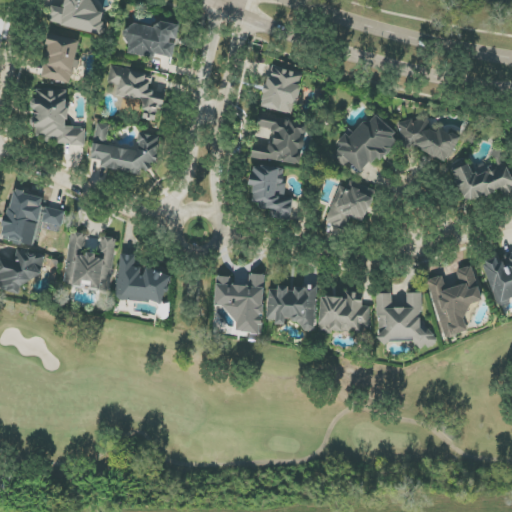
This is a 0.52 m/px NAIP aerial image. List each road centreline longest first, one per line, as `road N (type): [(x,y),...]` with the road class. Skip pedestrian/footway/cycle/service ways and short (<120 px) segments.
road 1 (tertiary): [(210,0),(350,51),(511,90)]
road 2 (residential): [(233,235),(344,261),(397,260),(511,223)]
road 3 (tertiary): [(511,60),(292,0)]
road 4 (residential): [(190,202),(230,0)]
road 5 (residential): [(246,0),(214,201)]
road 6 (residential): [(185,256),(209,260),(229,247),(233,223),(214,201),(196,199),(176,213),(172,236),(185,256)]
road 7 (residential): [(0,149),(172,224)]
road 8 (residential): [(400,215),(414,227),(432,227),(445,213),(444,194),(430,182),(412,183),(399,197),(400,215)]
